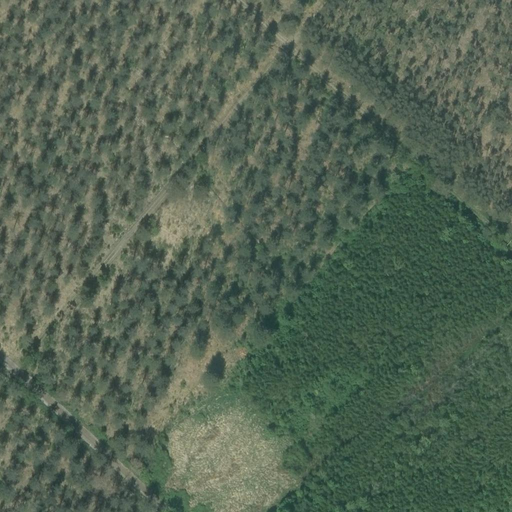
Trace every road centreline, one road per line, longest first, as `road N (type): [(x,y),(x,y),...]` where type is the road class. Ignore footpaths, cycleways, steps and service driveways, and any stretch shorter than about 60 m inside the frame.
road 1 (track): [(0,389),(284,48)]
road 2 (track): [(511,251),(284,48)]
road 3 (track): [(0,363),(164,511)]
road 4 (track): [(326,0),(284,48),(231,0)]
